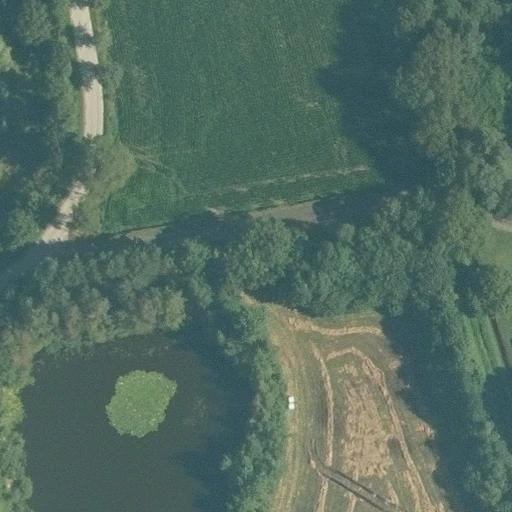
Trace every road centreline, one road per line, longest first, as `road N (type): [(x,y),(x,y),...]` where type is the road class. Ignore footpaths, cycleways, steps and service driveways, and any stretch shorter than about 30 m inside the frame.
road 1 (unknown): [(453,207),(400,201),(50,238)]
road 2 (unclassified): [(0,287),(50,238),(84,178),(93,120),(76,0)]
